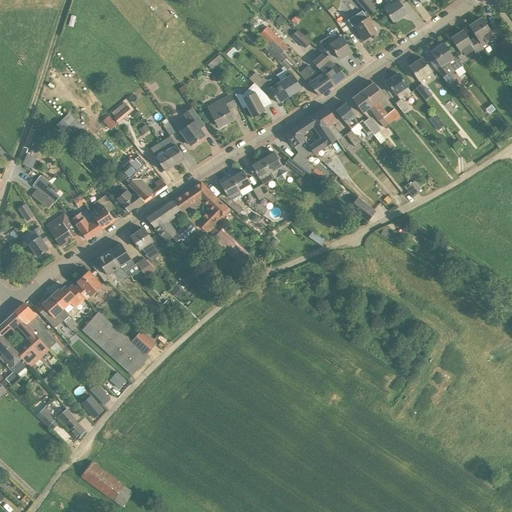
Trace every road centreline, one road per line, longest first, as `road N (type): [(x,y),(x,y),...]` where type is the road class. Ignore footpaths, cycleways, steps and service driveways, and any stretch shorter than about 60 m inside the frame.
road 1 (unclassified): [(32,511),(134,385),(234,295),(359,236),(511,148)]
road 2 (residential): [(10,305),(472,0)]
road 3 (track): [(11,164),(67,0)]
